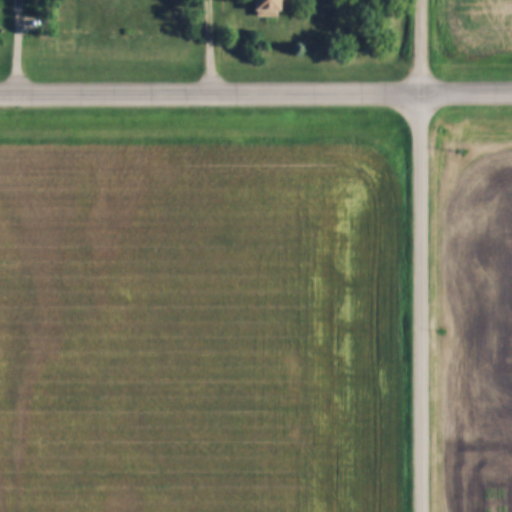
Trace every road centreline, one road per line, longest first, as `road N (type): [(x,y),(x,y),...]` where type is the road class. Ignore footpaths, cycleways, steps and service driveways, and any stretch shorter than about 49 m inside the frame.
road 1 (tertiary): [(511,93),(0,96)]
road 2 (residential): [(427,511),(422,94)]
